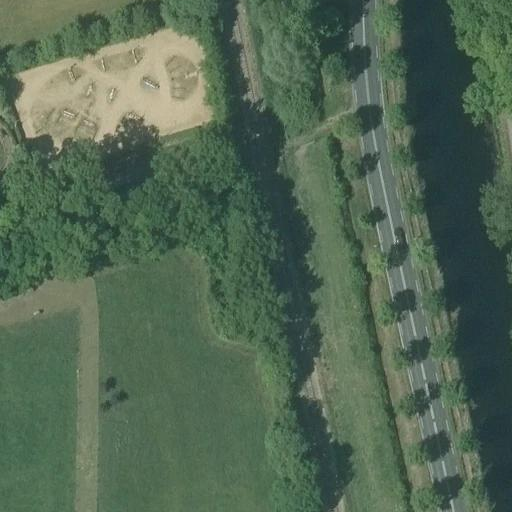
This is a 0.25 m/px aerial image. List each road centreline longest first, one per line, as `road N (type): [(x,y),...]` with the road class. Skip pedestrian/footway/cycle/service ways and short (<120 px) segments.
road 1 (secondary): [(452,511),(367,112),(361,0)]
road 2 (unclassified): [(0,218),(221,151)]
road 3 (unclassified): [(499,0),(511,131)]
